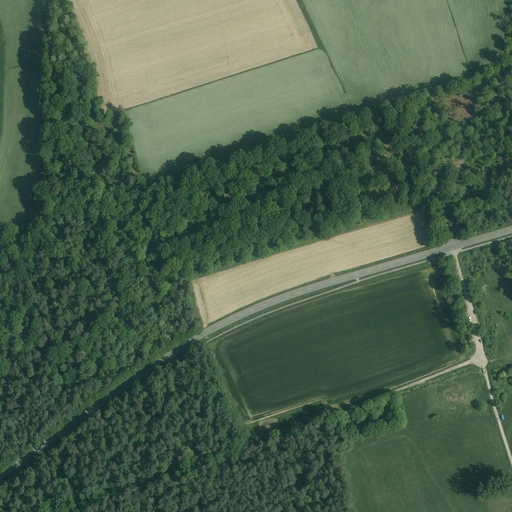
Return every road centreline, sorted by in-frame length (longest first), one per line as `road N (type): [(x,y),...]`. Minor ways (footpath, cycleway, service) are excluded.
road 1 (tertiary): [(0,475),(171,351),(232,318),(452,246)]
road 2 (track): [(482,357),(60,511)]
road 3 (unclassified): [(511,52),(441,203),(452,246)]
